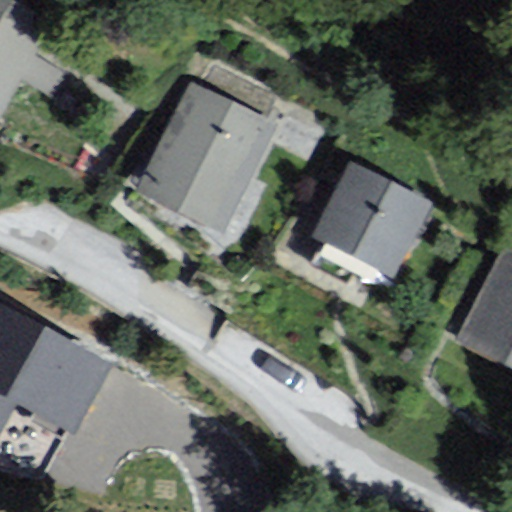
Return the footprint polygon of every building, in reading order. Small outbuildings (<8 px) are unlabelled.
[(0,0),(0,135),(9,141),(55,69),(33,55),(49,29),(3,0),(0,0)] [(277,134),(196,99),(152,200),(233,235),(277,134)] [(432,212),(353,176),(321,247),(400,282),(432,212)] [(511,267),(506,265),(467,358),(511,376),(511,267)] [(101,366),(0,313),(0,447),(46,471),(101,366)]
